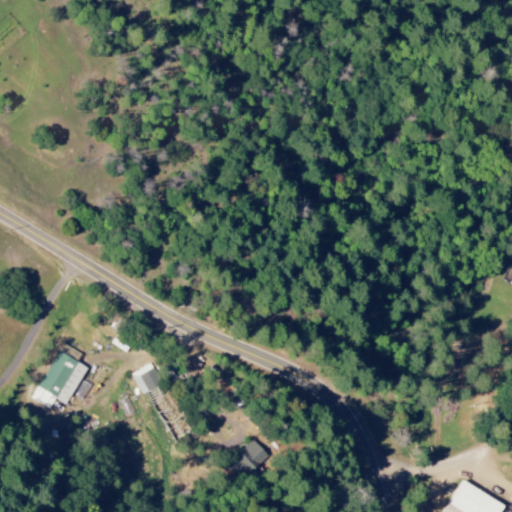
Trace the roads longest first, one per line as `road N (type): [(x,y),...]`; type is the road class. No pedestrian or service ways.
road 1 (residential): [(383,483),(501,444),(501,469),(511,480),(453,6),(414,13),(338,0)]
road 2 (tertiary): [(387,511),(372,443),(341,397),(310,374),(142,296),(0,209)]
